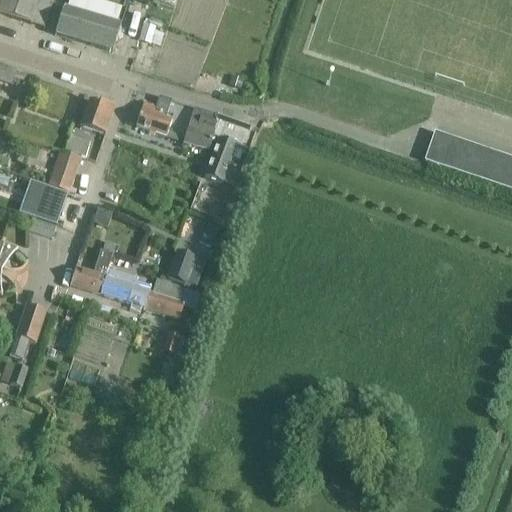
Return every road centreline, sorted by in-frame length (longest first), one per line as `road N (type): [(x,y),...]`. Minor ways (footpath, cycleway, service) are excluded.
road 1 (residential): [(422,160),(289,114),(239,113),(141,85),(126,91)]
road 2 (residential): [(59,292),(126,91)]
road 3 (residential): [(126,91),(0,51)]
